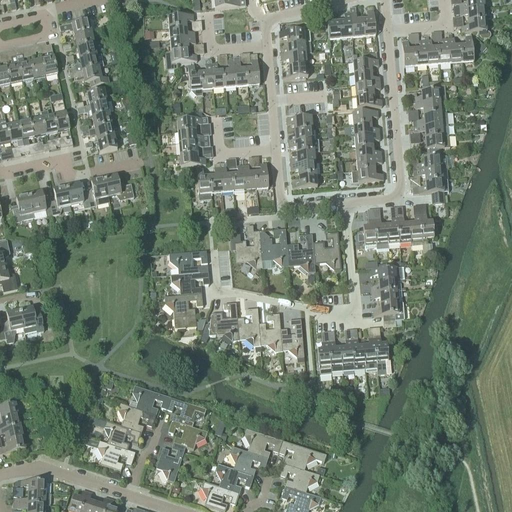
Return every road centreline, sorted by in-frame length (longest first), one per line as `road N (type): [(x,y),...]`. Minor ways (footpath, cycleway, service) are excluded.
road 1 (residential): [(212,256),(214,287),(224,292),(325,317),(357,315),(347,201)]
road 2 (residential): [(383,32),(397,197),(347,201)]
road 3 (residential): [(269,25),(205,29),(206,53),(271,48)]
road 4 (residential): [(0,171),(65,159),(68,176),(119,166)]
road 5 (residential): [(0,476),(61,473),(130,497)]
road 6 (residential): [(0,25),(48,13),(52,36),(0,47)]
road 7 (residential): [(347,201),(282,206),(278,151)]
